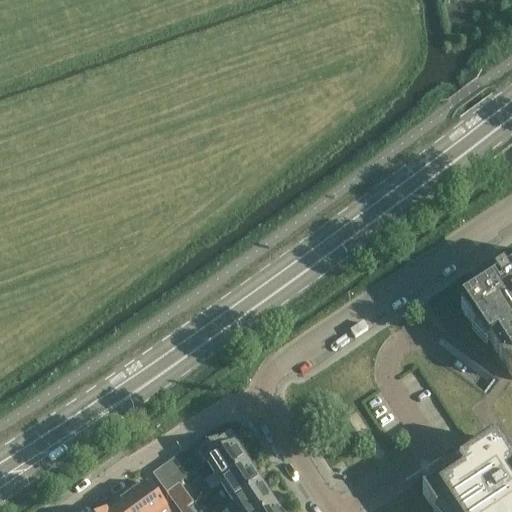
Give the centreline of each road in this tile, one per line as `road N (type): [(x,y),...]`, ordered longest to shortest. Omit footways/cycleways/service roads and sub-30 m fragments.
road 1 (secondary): [(146,377),(511,104)]
road 2 (unclassified): [(255,398),(283,361),(511,211)]
road 3 (residential): [(65,511),(181,431),(255,398)]
road 4 (secondary): [(0,497),(136,401),(146,377)]
road 5 (secondary): [(146,377),(120,385),(0,461)]
road 6 (unclassified): [(334,511),(255,398)]
